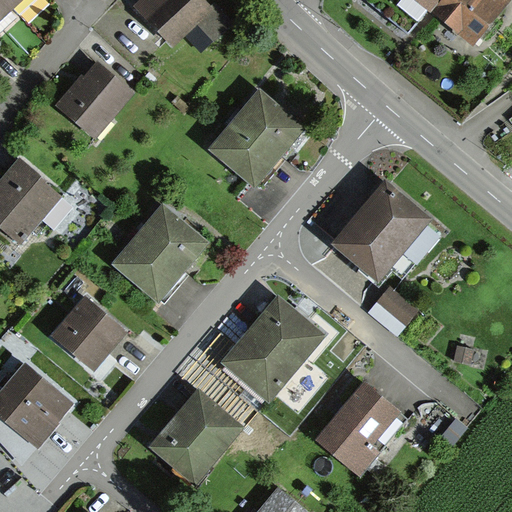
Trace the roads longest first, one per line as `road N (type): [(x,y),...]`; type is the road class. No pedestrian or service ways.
road 1 (residential): [(269,244),(86,457)]
road 2 (residential): [(269,244),(456,403)]
road 3 (residential): [(388,107),(269,244)]
road 4 (tertiary): [(388,107),(511,213)]
road 5 (residential): [(0,118),(104,0)]
road 6 (tertiary): [(285,15),(388,107)]
